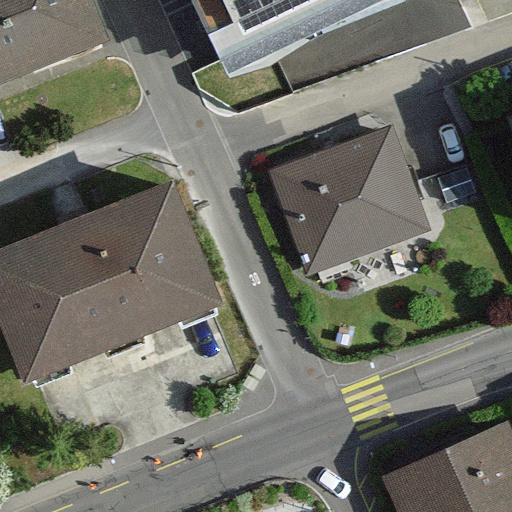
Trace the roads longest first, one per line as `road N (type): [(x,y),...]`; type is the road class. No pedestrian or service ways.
road 1 (residential): [(316,426),(195,159)]
road 2 (tertiary): [(316,426),(105,511)]
road 3 (tertiary): [(511,369),(316,426)]
road 4 (residential): [(126,0),(195,159)]
